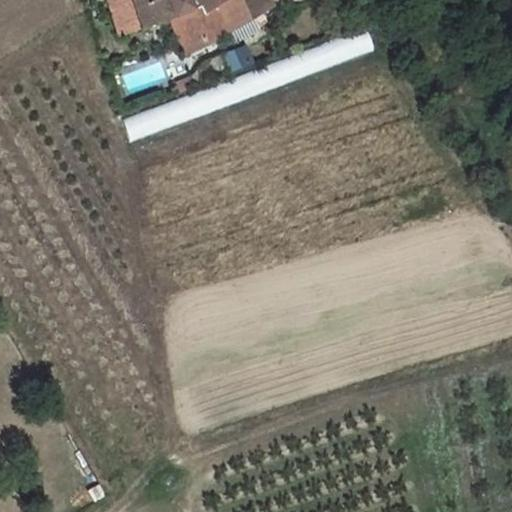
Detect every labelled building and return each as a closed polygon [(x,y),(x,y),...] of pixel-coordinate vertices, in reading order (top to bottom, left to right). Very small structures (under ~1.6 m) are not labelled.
[(131,0),(142,31),(171,22),(166,8),(176,4),(174,0),(131,0)] [(193,0),(197,10),(200,15),(228,0),(193,0)] [(248,0),(228,0),(200,15),(209,39),(262,17),(248,0)] [(197,10),(171,22),(183,55),(209,39),(200,15),(197,10)] [(341,58),(372,48),(369,37),(338,46),(341,58)]
